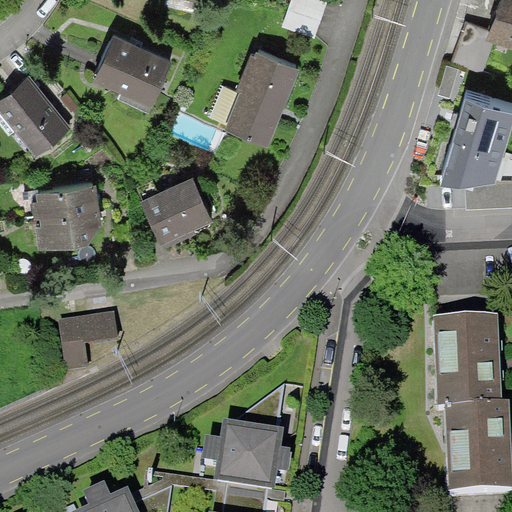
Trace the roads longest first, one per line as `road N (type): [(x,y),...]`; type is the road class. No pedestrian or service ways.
road 1 (residential): [(0,300),(203,272),(239,257),(269,216),(305,139),(352,0)]
road 2 (tertiary): [(0,472),(160,393),(258,318),(326,240)]
road 3 (residential): [(317,503),(350,287),(326,240)]
road 4 (tertiary): [(357,198),(430,0)]
road 5 (residential): [(511,223),(406,228),(357,198)]
